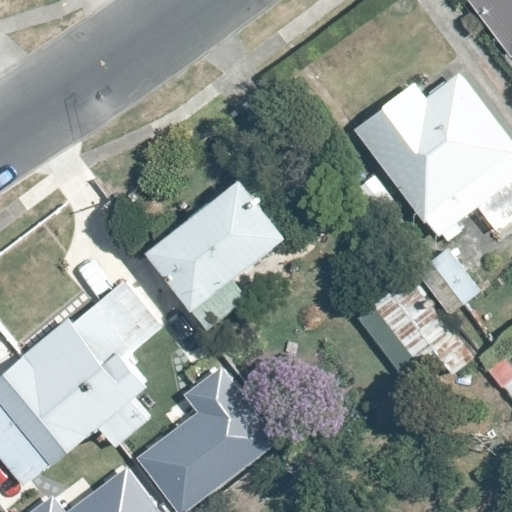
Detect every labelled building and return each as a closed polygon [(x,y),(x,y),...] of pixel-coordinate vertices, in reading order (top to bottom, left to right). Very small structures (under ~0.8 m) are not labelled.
[(511,0),(466,0),(492,33),(497,28),(511,47),(511,0)] [(511,177),(511,135),(458,67),(424,93),(413,78),(353,124),(438,235),(511,177)] [(280,232),(235,173),(139,247),(185,306),(280,232)] [(485,287),(452,242),(418,267),(451,312),(485,287)] [(0,459),(20,484),(89,428),(113,458),(164,417),(140,387),(149,380),(129,355),(164,327),(118,271),(65,314),(0,366),(0,459)] [(476,357),(420,284),(383,313),(439,386),(476,357)]
